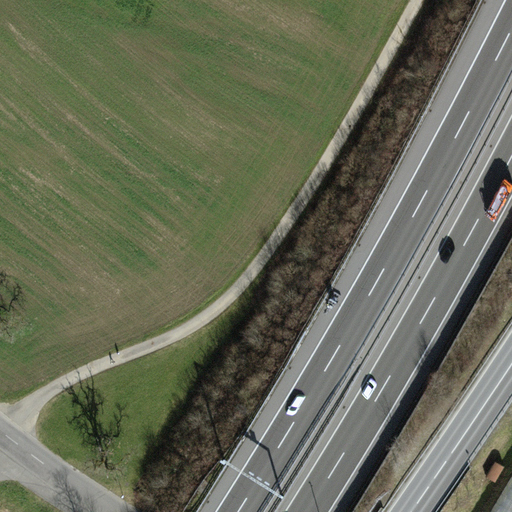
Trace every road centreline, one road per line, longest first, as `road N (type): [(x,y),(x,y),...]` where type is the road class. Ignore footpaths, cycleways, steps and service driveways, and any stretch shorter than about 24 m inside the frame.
road 1 (track): [(0,449),(46,389),(186,332),(257,267),(417,0)]
road 2 (motorway): [(511,29),(374,287),(238,511)]
road 3 (motorway): [(307,511),(511,158)]
road 4 (secondary): [(511,361),(408,511)]
road 5 (unclassified): [(114,511),(0,442)]
